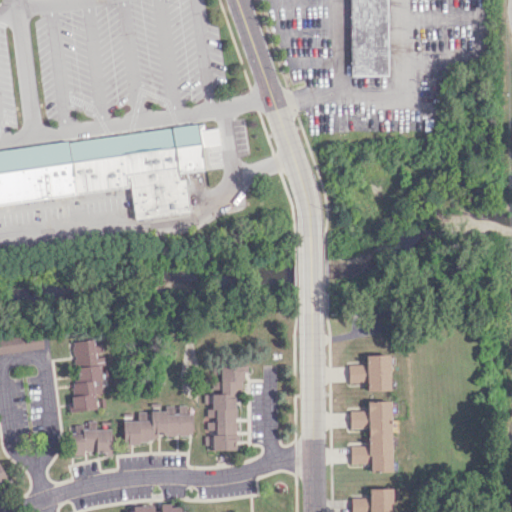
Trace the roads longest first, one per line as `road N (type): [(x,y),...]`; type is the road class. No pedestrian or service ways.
road 1 (residential): [(35,469),(51,441),(43,363),(24,354),(9,358),(3,386),(13,445),(35,469),(48,511)]
road 2 (residential): [(13,511),(43,497),(122,481),(224,480),(313,458)]
road 3 (residential): [(238,0),(302,181),(309,248)]
road 4 (residential): [(310,290),(313,511)]
